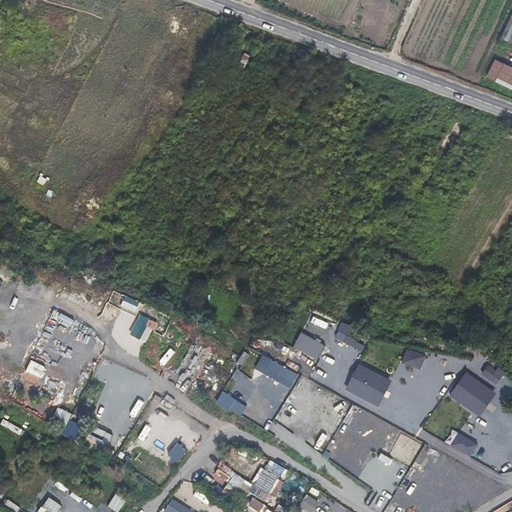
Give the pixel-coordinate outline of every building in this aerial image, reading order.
[(485,80),(511,90),(511,89),(511,68),(492,61),(485,80)] [(43,186),(47,179),(39,175),(35,181),(43,186)] [(361,349),(364,342),(335,332),(333,338),(361,349)] [(406,347),(400,362),(420,370),(426,355),(406,347)] [(497,384),(503,371),(486,362),(479,375),(497,384)] [(343,389),(377,405),(389,379),(355,363),(343,389)] [(477,416),(494,392),(464,371),(447,394),(477,416)] [(71,430),(75,418),(69,416),(65,427),(71,430)] [(144,424),(136,437),(150,445),(158,432),(144,424)] [(98,441),(102,435),(88,427),(85,433),(98,441)] [(456,434),(450,446),(466,455),(473,443),(456,434)] [(165,454),(177,463),(186,450),(175,441),(165,454)] [(487,465),(498,451),(485,442),(474,456),(487,465)] [(263,469),(259,467),(246,491),(265,502),(284,469),(269,460),(263,469)] [(234,473),(224,487),(233,493),(242,479),(234,473)] [(0,498),(5,502),(15,485),(9,481),(0,496),(0,498)] [(38,511),(47,496),(61,504),(63,500),(42,487),(30,506),(38,511)] [(194,491),(192,496),(208,503),(210,498),(194,491)] [(17,507),(21,497),(15,494),(11,505),(17,507)] [(305,495),(300,509),(308,511),(312,511),(317,500),(305,495)] [(48,497),(41,507),(48,511),(56,511),(61,505),(48,497)] [(258,511),(263,504),(252,497),(247,505),(258,511)] [(159,511),(182,511),(166,502),(159,511)]
